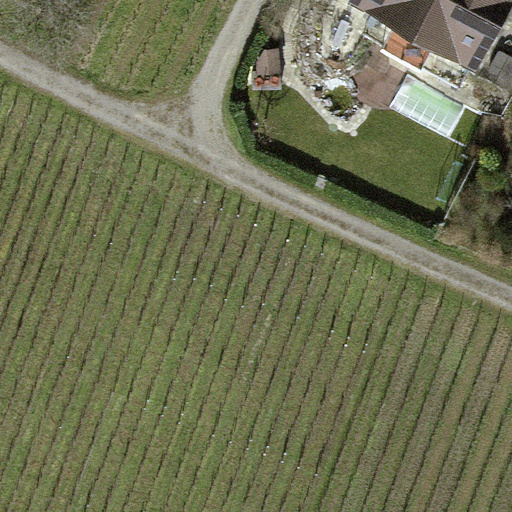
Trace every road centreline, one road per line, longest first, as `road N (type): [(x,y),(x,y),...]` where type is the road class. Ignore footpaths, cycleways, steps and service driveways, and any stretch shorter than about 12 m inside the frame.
road 1 (track): [(511,283),(232,166)]
road 2 (track): [(0,49),(232,166)]
road 3 (track): [(232,166),(217,90),(265,0)]
